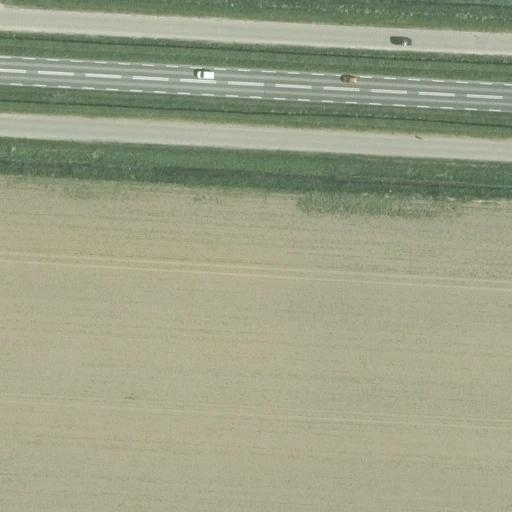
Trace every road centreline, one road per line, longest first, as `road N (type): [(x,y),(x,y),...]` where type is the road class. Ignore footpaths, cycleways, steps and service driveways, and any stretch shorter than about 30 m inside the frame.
road 1 (primary): [(0,72),(511,99)]
road 2 (unclassified): [(0,126),(511,152)]
road 3 (unclassified): [(0,19),(511,44)]
